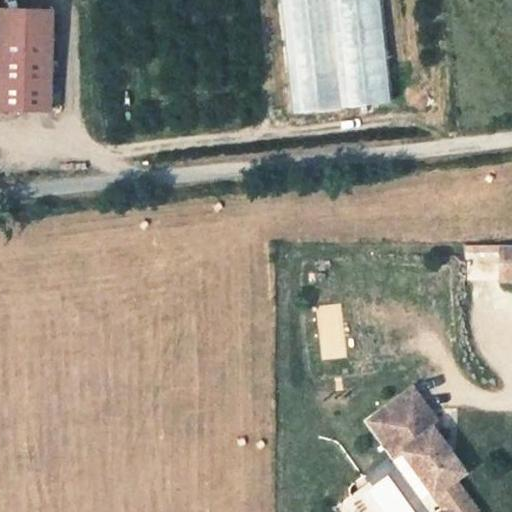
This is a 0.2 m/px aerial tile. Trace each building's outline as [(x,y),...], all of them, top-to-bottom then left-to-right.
[(391,102),(382,0),(282,0),(291,110),(391,102)] [(54,9),(0,6),(0,109),(53,112),(54,9)] [(466,245),(467,278),(487,277),(501,276),(499,244),(466,245)] [(511,244),(501,245),(501,280),(511,280),(511,244)] [(415,389),(385,411),(410,445),(403,450),(446,511),(444,511),(479,511),(456,479),(466,473),(434,429),(440,425),(415,389)] [(410,445),(385,411),(371,421),(395,456),(403,450),(410,445)]
